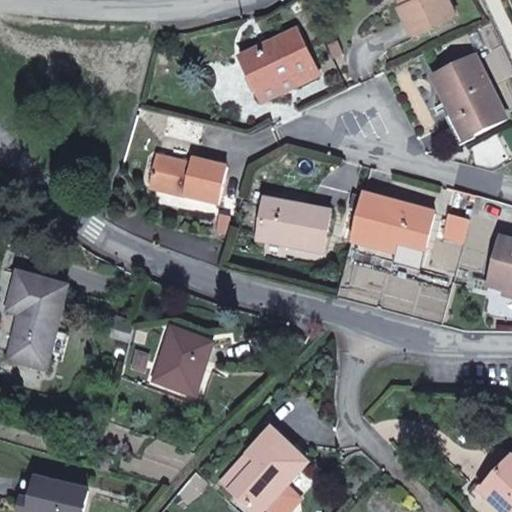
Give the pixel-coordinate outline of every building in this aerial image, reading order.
[(457,16),(449,0),(404,0),(406,3),(401,6),(415,36),(457,16)] [(321,76),(299,31),(243,59),(265,103),(321,76)] [(508,120),(479,59),(437,79),(455,116),(463,112),(475,136),(508,120)] [(475,136),(463,112),(455,116),(467,140),(475,136)] [(220,204),(229,167),(195,159),(194,164),(159,156),(151,188),(220,204)] [(352,242),(365,194),(356,192),(343,239),(352,242)] [(427,251),(437,213),(365,194),(352,242),(396,253),(399,244),(427,251)] [(325,253),(332,213),(267,201),(260,241),(325,253)] [(466,243),(472,220),(450,215),(444,237),(466,243)] [(511,241),(504,239),(491,286),(507,290),(511,291),(511,241)] [(422,269),(427,251),(399,244),(396,253),(395,262),(422,269)] [(58,332),(70,288),(21,275),(11,312),(22,315),(10,359),(48,369),(50,358),(58,332)] [(132,343),(138,324),(121,319),(115,338),(132,343)] [(196,396),(215,345),(175,329),(156,381),(196,396)] [(63,361),(70,335),(58,332),(50,358),(63,361)] [(288,486),(309,464),(275,431),(252,454),(261,462),(233,491),(254,511),(262,511),(263,511),(288,486)] [(233,491),(261,462),(252,454),(224,483),(233,491)] [(511,511),(511,460),(483,492),(504,511),(511,511)] [(85,511),(90,492),(39,479),(33,502),(24,499),(21,511),(85,511)] [(291,511),(303,500),(288,486),(263,511),(291,511)]
